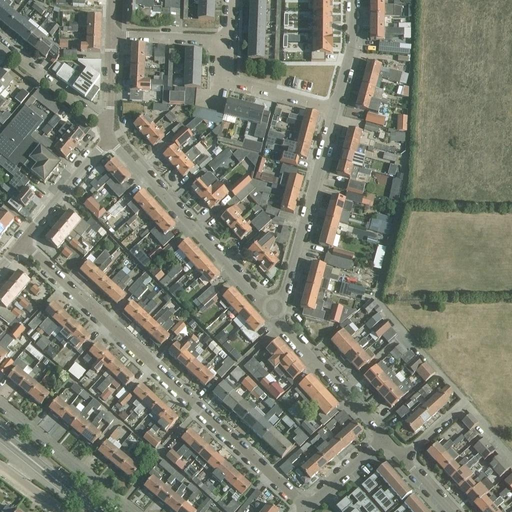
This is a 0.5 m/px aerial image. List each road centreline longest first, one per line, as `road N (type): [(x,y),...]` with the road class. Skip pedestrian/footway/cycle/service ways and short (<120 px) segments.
road 1 (residential): [(307,511),(22,247)]
road 2 (residential): [(275,317),(107,138)]
road 3 (residential): [(275,317),(335,108)]
road 4 (residential): [(124,511),(0,405)]
road 5 (residential): [(381,438),(275,317)]
road 6 (residential): [(107,138),(81,106),(1,45)]
road 7 (residential): [(22,247),(107,138)]
road 8 (secondary): [(0,434),(94,511)]
